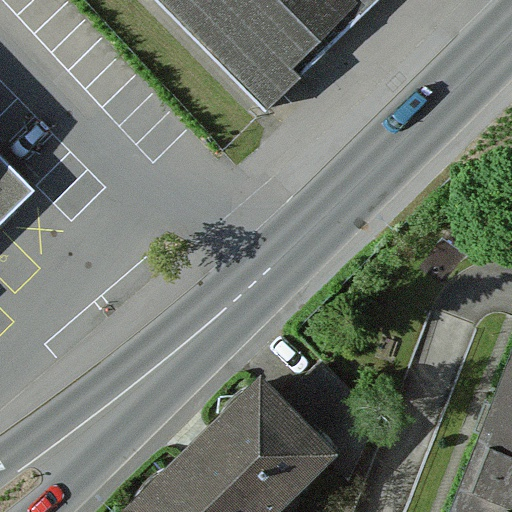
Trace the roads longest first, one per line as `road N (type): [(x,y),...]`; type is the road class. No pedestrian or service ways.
road 1 (secondary): [(169,356),(511,31)]
road 2 (secondary): [(39,511),(169,356)]
road 3 (secondary): [(169,356),(0,460)]
